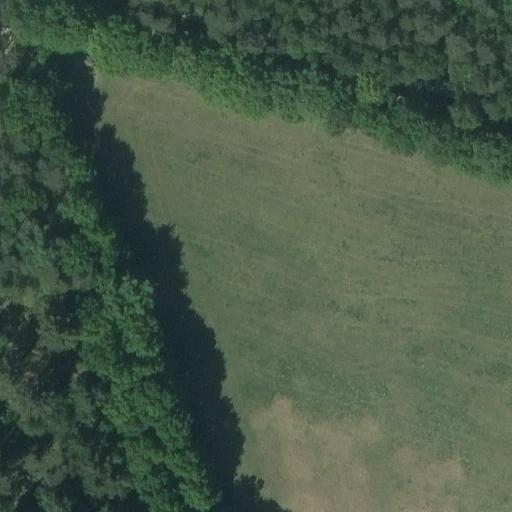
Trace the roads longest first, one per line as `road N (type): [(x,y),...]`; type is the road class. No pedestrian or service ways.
road 1 (track): [(0,24),(191,511)]
road 2 (track): [(511,135),(48,0)]
